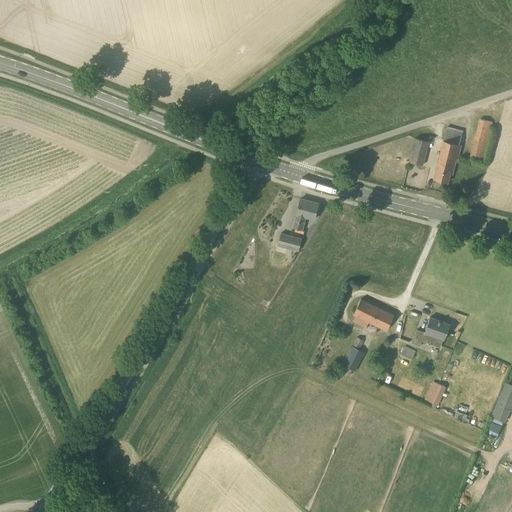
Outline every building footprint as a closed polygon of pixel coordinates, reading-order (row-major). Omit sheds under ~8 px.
[(482,161),(492,122),(480,119),(476,136),(475,136),(474,138),(475,138),(470,158),(482,161)] [(423,165),(425,156),(428,142),(415,138),(411,152),(409,162),(423,165)] [(452,175),(455,165),(460,145),(443,140),(436,169),(434,179),(448,182),(450,174),(452,175)] [(314,219),(318,204),(300,199),(292,228),(302,230),(306,217),(314,219)] [(277,245),(298,251),(302,239),(281,233),(277,245)] [(386,331),(394,315),(361,299),(353,315),(356,316),(354,321),(362,325),(366,327),(369,322),(386,331)] [(444,339),(450,324),(430,317),(424,332),(417,329),(411,343),(419,346),(422,340),(431,344),(434,335),(444,339)] [(412,358),(415,351),(405,346),(401,354),(412,358)] [(349,347),(342,362),(344,362),(342,365),(344,366),(352,370),(355,372),(364,353),(359,350),(352,347),(351,348),(349,347)] [(426,393),(430,385),(421,381),(417,389),(426,393)] [(433,381),(425,399),(438,405),(439,402),(440,400),(442,395),(443,393),(446,387),(433,381)] [(511,411),(511,384),(505,382),(495,404),(511,411)]
